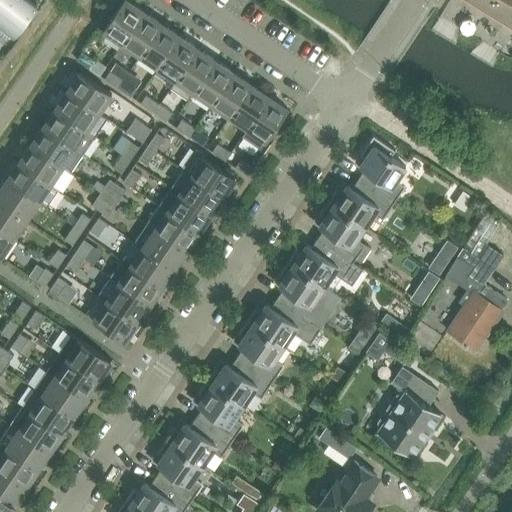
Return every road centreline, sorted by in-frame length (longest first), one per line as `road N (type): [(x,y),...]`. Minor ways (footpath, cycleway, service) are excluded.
road 1 (residential): [(71,511),(349,101)]
road 2 (residential): [(349,101),(198,0)]
road 3 (residential): [(0,124),(85,0)]
road 4 (residential): [(349,101),(415,0)]
